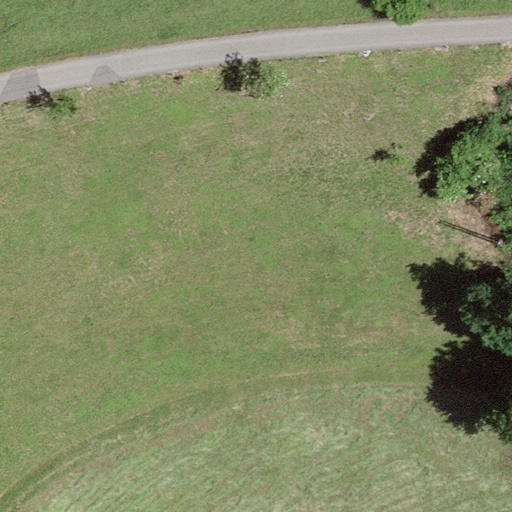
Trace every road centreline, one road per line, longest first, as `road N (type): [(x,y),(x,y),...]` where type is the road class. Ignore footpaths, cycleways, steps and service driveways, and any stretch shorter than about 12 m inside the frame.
road 1 (track): [(511,384),(342,372),(165,402),(45,467),(0,507)]
road 2 (residential): [(511,27),(0,85)]
